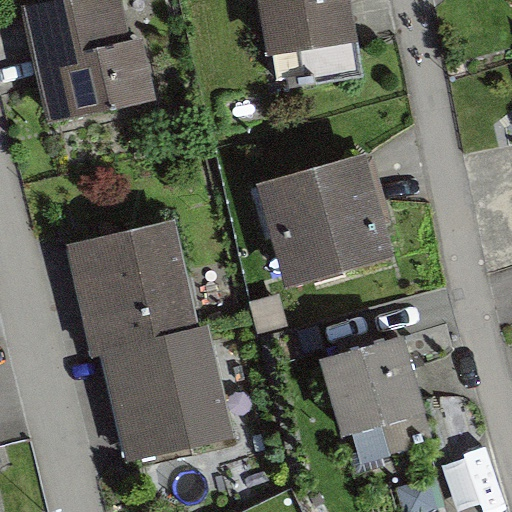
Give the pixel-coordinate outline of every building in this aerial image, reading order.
[(27,11),(22,12),(50,130),(161,104),(147,41),(133,45),(122,0),(74,0),(63,3),(27,11)] [(348,0),(246,0),(259,63),(357,44),(348,0)] [(368,159),(250,187),(276,297),(395,268),(368,159)] [(174,229),(71,255),(98,362),(201,336),(174,229)] [(201,336),(98,362),(86,365),(113,474),(239,442),(212,333),(201,336)] [(409,345),(313,367),(331,445),(427,423),(409,345)]
